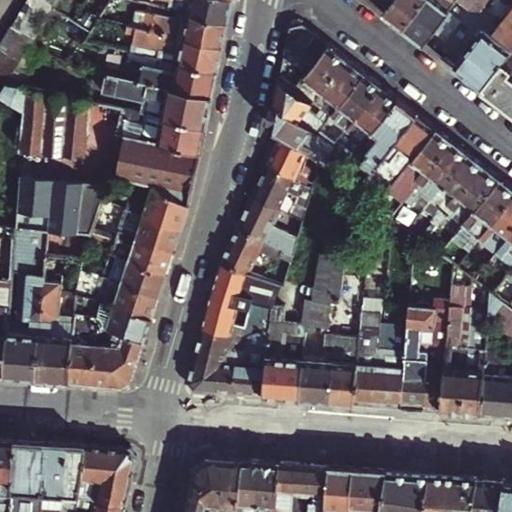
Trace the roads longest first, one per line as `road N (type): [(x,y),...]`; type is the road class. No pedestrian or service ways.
road 1 (tertiary): [(165,414),(177,327),(263,0)]
road 2 (secondary): [(165,414),(511,442)]
road 3 (residential): [(511,150),(321,0)]
road 4 (secondary): [(0,400),(165,414)]
